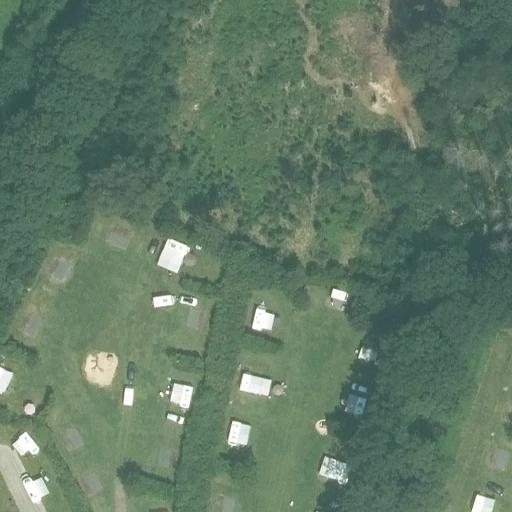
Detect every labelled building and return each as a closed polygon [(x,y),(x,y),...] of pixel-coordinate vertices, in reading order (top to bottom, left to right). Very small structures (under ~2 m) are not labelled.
[(120,223),(112,243),(132,251),(140,230),(120,223)] [(173,243),(165,270),(187,276),(194,249),(173,243)] [(55,261),(49,277),(78,289),(84,272),(55,261)] [(336,314),(351,317),(356,297),(341,293),(336,314)] [(190,313),(189,333),(212,335),(213,315),(190,313)] [(28,314),(20,330),(37,338),(45,322),(28,314)] [(289,338),(290,321),(260,318),(259,336),(289,338)] [(362,345),(358,361),(369,363),(373,348),(362,345)] [(0,387),(11,393),(17,380),(0,371),(0,387)] [(176,389),(174,407),(196,409),(197,391),(176,389)] [(511,408),(507,407),(503,420),(511,422),(511,408)] [(233,446),(252,447),(253,427),(234,426),(233,446)] [(64,435),(71,455),(88,449),(81,429),(64,435)] [(489,467),(511,470),(511,450),(492,447),(489,467)] [(183,470),(183,450),(164,450),(164,470),(183,470)] [(82,480),(91,501),(109,493),(100,472),(82,480)] [(220,496),(216,511),(227,511),(231,499),(220,496)] [(474,511),(488,511),(493,504),(481,498),(474,511)]
